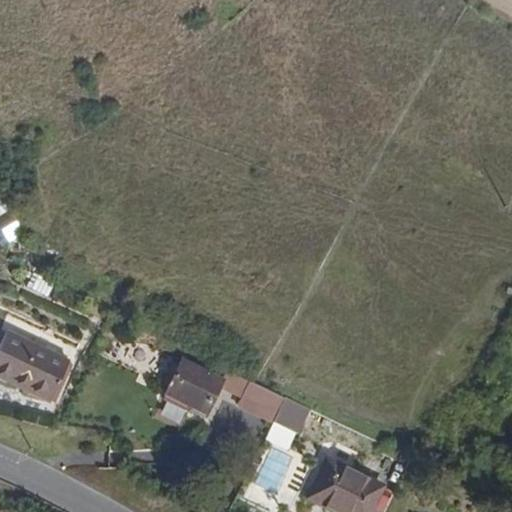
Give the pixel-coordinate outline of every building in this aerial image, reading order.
[(0,348),(0,377),(50,401),(69,362),(8,332),(0,348)] [(165,397),(208,417),(226,378),(183,358),(165,397)] [(238,404),(275,421),(286,396),(249,380),(238,404)] [(313,408),(286,396),(275,421),(301,433),(313,408)] [(307,500),(331,511),(375,511),(388,485),(329,456),(307,500)]
